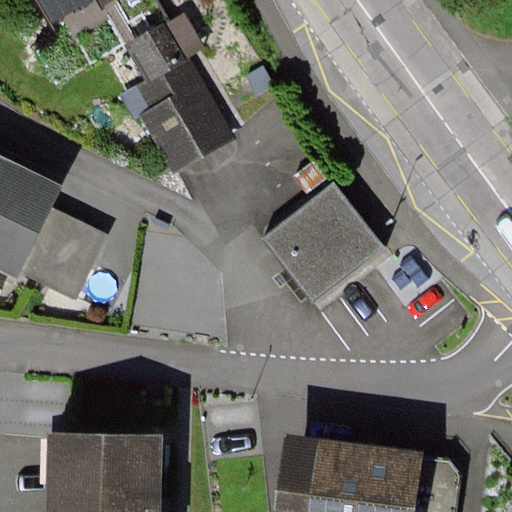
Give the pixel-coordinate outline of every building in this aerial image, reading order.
[(59,0),(66,11),(85,0),(59,0)] [(159,78),(132,94),(176,168),(230,136),(186,62),(182,65),(163,34),(141,47),(159,78)] [(0,161),(0,261),(18,270),(43,220),(58,190),(0,161)] [(264,239),(313,304),(387,249),(337,183),(264,239)] [(43,220),(18,270),(76,299),(102,247),(43,220)] [(405,511),(412,475),(286,453),(276,511),(405,511)] [(165,511),(167,458),(60,455),(58,511),(165,511)]
